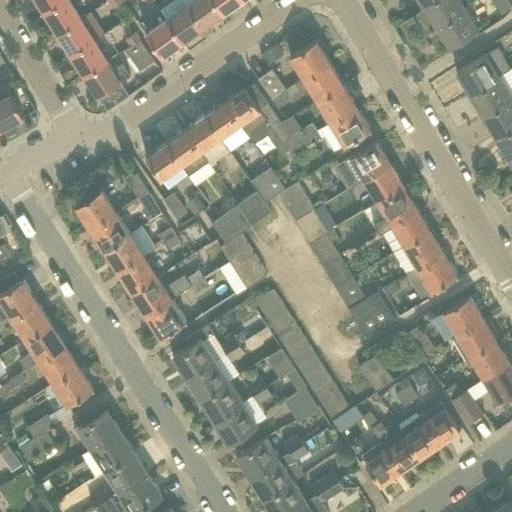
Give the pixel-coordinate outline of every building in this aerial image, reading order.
[(59,0),(39,0),(45,9),(59,0)] [(58,30),(80,16),(70,0),(59,0),(45,9),(58,30)] [(214,0),(184,0),(187,4),(187,3),(202,25),(222,11),(214,0)] [(237,0),(214,0),(222,11),(237,0)] [(436,24),(465,5),(461,0),(427,0),(423,3),(436,24)] [(493,0),(501,12),(511,5),(511,4),(508,0),(493,0)] [(187,4),(167,18),(182,39),(202,25),(187,3),(187,4)] [(450,45),(479,27),(465,5),(436,24),(450,45)] [(71,51),(94,37),(80,16),(58,30),(71,51)] [(146,32),(161,54),(182,39),(167,18),(146,32)] [(140,38),(135,31),(126,37),(131,44),(140,38)] [(85,72),(106,59),(94,37),(71,51),(85,72)] [(125,48),(140,69),(155,59),(140,38),(131,44),(125,48)] [(316,38),(290,54),(304,76),(330,60),(316,38)] [(457,70),(470,92),(499,74),(510,67),(498,45),(457,70)] [(131,74),(123,61),(117,52),(112,55),(106,59),(85,72),(98,94),(131,74)] [(317,98),(343,83),(330,60),(304,76),(317,98)] [(285,87),(286,87),(272,67),(258,77),(272,96),(282,90),(285,87)] [(483,113),(511,95),(499,74),(470,92),(483,113)] [(0,127),(24,115),(11,92),(5,82),(0,84),(0,127)] [(357,105),(343,83),(317,98),(331,121),(357,105)] [(247,131),(248,131),(249,133),(255,141),(273,128),(283,143),(292,137),(293,136),(291,134),(282,121),(268,101),(259,107),(245,86),(225,100),(247,131)] [(282,90),(272,96),(279,106),(288,99),(285,95),(289,92),(285,87),(282,90)] [(495,134),(511,124),(511,95),(483,113),(495,134)] [(249,135),(247,131),(225,100),(205,113),(220,135),(230,149),(249,135)] [(331,121),(344,143),(371,127),(357,105),(331,121)] [(201,149),(202,148),(220,135),(205,113),(186,127),(201,149)] [(282,121),(291,134),(302,128),(293,114),(282,121)] [(293,136),(292,137),(295,142),(317,129),(313,121),(302,128),(291,134),(293,136)] [(511,124),(495,134),(508,156),(511,153),(511,124)] [(186,127),(166,141),(181,163),(188,172),(189,172),(190,174),(209,159),(202,148),(201,149),(186,127)] [(321,136),(317,129),(295,142),(300,149),(321,136)] [(359,181),(365,177),(391,162),(377,138),(345,157),(359,181)] [(146,155),(168,186),(188,172),(181,163),(166,141),(146,155)] [(378,200),(404,184),(391,162),(365,177),(378,200)] [(266,199),(280,190),(286,186),(271,165),(252,179),(266,199)] [(148,189),(135,168),(125,175),(138,195),(148,189)] [(286,186),(280,190),(296,218),(313,208),(315,207),(299,179),(286,186)] [(418,207),(404,184),(378,200),(386,212),(375,219),(381,229),(418,207)] [(117,209),(102,187),(76,204),(90,226),(117,209)] [(258,188),(238,202),(239,202),(252,221),(271,207),(258,188)] [(136,203),(141,200),(145,206),(155,199),(148,189),(138,195),(133,199),(136,203)] [(188,211),(173,190),(164,197),(178,218),(188,211)] [(197,193),(186,201),(195,213),(206,205),(197,193)] [(211,219),(224,240),(240,229),(241,231),(252,224),(239,202),(211,219)] [(431,228),(418,207),(381,229),(394,250),(431,228)] [(296,218),(309,240),(326,230),(313,208),(296,218)] [(131,231),(117,209),(90,226),(104,248),(131,231)] [(164,240),(176,232),(172,225),(159,233),(164,240)] [(309,240),(322,262),(340,252),(332,239),(339,235),(334,226),(326,230),(309,240)] [(408,272),(444,250),(431,228),(394,250),(408,272)] [(222,244),(227,253),(247,241),(241,231),(240,229),(224,240),(226,242),(222,244)] [(145,252),(131,231),(104,248),(118,269),(145,252)] [(176,232),(164,240),(168,248),(181,240),(176,232)] [(0,257),(10,252),(5,241),(0,243),(0,257)] [(247,241),(227,253),(233,263),(253,250),(247,241)] [(253,250),(233,263),(247,285),(267,272),(253,250)] [(422,295),(458,273),(444,250),(408,272),(422,295)] [(159,274),(145,252),(118,269),(132,291),(159,274)] [(340,252),(322,262),(336,284),(353,274),(340,252)] [(165,284),(159,274),(132,291),(146,313),(173,296),(172,295),(192,283),(204,275),(200,268),(187,276),(185,272),(165,284)] [(12,315),(38,299),(23,277),(20,279),(14,270),(0,278),(0,297),(5,305),(0,307),(0,320),(1,322),(12,315)] [(366,296),(353,274),(336,284),(349,306),(366,296)] [(209,283),(208,282),(204,275),(192,283),(197,291),(209,283)] [(388,294),(401,287),(397,279),(383,286),(388,294)] [(262,307),(280,296),(274,286),(256,298),(262,307)] [(366,296),(349,306),(357,320),(386,303),(378,289),(366,296)] [(457,332),(484,316),(470,293),(443,309),(457,332)] [(146,313),(161,335),(187,318),(173,296),(146,313)] [(286,305),(280,296),(262,307),(268,316),(286,305)] [(12,315),(26,337),(52,321),(38,299),(12,315)] [(394,317),(386,303),(357,320),(366,334),(394,317)] [(292,314),(286,305),(268,316),(274,326),(292,314)] [(298,323),(292,314),(274,326),(280,335),(298,323)] [(497,338),(484,316),(457,332),(458,333),(453,336),(465,358),(471,355),(470,354),(497,338)] [(27,367),(39,359),(40,359),(66,342),(52,321),(26,337),(33,349),(21,358),(27,367)] [(203,338),(214,331),(208,322),(184,337),(188,344),(173,354),(187,376),(216,357),(203,338)] [(304,333),(298,323),(280,335),(286,344),(304,333)] [(416,344),(417,344),(424,354),(435,347),(421,323),(408,331),(416,344)] [(400,329),(392,334),(386,337),(390,343),(396,339),(408,331),(400,329)] [(405,346),(406,346),(409,349),(416,344),(408,331),(396,339),(396,340),(400,338),(405,346)] [(221,341),(227,350),(240,342),(235,333),(221,341)] [(310,342),(304,333),(286,344),(292,354),(310,342)] [(484,376),(510,360),(497,338),(470,354),(471,355),(484,376)] [(54,381),(80,364),(66,342),(40,359),(54,381)] [(232,359),(246,351),(240,342),(227,350),(232,359)] [(316,351),(310,342),(292,354),(298,363),(316,351)] [(321,361),(316,351),(298,363),(304,372),(321,361)] [(376,390),(394,378),(376,352),(359,364),(376,390)] [(229,379),(216,357),(187,376),(201,397),(229,379)] [(412,359),(405,363),(408,368),(415,364),(412,359)] [(511,390),(511,363),(510,360),(484,376),(468,387),(475,397),(490,387),(497,399),(511,390)] [(327,370),(321,361),(304,372),(310,381),(327,370)] [(68,402),(94,386),(80,364),(54,381),(68,402)] [(408,374),(426,403),(442,393),(424,364),(408,374)] [(292,408),(312,395),(306,386),(307,385),(295,366),(287,371),(298,390),(285,398),(292,408)] [(333,379),(327,370),(310,381),(316,391),(333,379)] [(0,384),(0,390),(1,393),(2,394),(26,379),(21,371),(0,384)] [(253,393),(267,384),(262,375),(248,383),(253,393)] [(419,394),(407,377),(399,382),(402,388),(403,387),(412,400),(419,394)] [(243,400),(229,379),(201,397),(214,418),(243,400)] [(339,389),(333,379),(316,391),(322,400),(339,389)] [(455,381),(446,387),(453,397),(462,391),(455,381)] [(267,384),(253,393),(260,404),(274,396),(267,384)] [(405,404),(412,400),(403,387),(402,388),(397,392),(405,404)] [(453,397),(469,421),(478,415),(484,411),(475,397),(468,387),(462,391),(453,397)] [(345,398),(339,389),(322,400),(328,409),(345,398)] [(319,406),(312,395),(292,408),(299,419),(319,406)] [(351,407),(345,398),(328,409),(333,419),(351,407)] [(440,441),(460,427),(441,399),(430,406),(420,412),(440,441)] [(257,421),(243,400),(214,418),(228,440),(257,421)] [(365,431),(372,426),(364,414),(363,414),(357,404),(347,411),(353,421),(357,418),(365,431)] [(121,428),(107,407),(78,425),(92,447),(121,428)] [(405,432),(405,433),(395,440),(382,419),(379,421),(371,409),(364,414),(372,426),(373,426),(381,439),(401,468),(420,455),(405,432)] [(401,426),(405,433),(405,432),(420,455),(440,441),(420,412),(401,426)] [(48,413),(29,425),(35,436),(36,437),(47,429),(46,428),(55,423),(48,413)] [(121,428),(92,447),(105,468),(134,449),(121,428)] [(28,457),(54,441),(47,429),(36,437),(35,436),(20,445),(28,457)] [(11,445),(2,431),(0,432),(0,451),(0,453),(11,445)] [(284,441),(289,450),(303,441),(298,432),(284,441)] [(265,435),(237,453),(251,475),(279,456),(265,435)] [(361,453),(381,482),(401,468),(381,439),(361,453)] [(309,451),(303,441),(289,450),(295,459),(309,451)] [(105,468),(119,489),(148,470),(134,449),(105,468)] [(264,496),(293,478),(302,471),(295,459),(289,450),(279,456),(251,475),(264,496)] [(74,471),(88,463),(82,452),(68,461),(74,471)] [(317,492),(339,477),(334,469),(311,483),(317,492)] [(130,511),(162,492),(148,470),(119,489),(109,495),(95,504),(100,511),(130,511)] [(285,511),(329,511),(323,501),(345,487),(339,477),(317,492),(318,493),(307,500),(306,499),(285,511)] [(285,511),(306,499),(293,478),(264,496),(274,511),(285,511)] [(95,504),(109,495),(103,486),(90,496),(95,504)] [(40,511),(51,505),(43,493),(32,500),(40,511)] [(511,511),(511,504),(508,499),(488,511),(511,511)]
